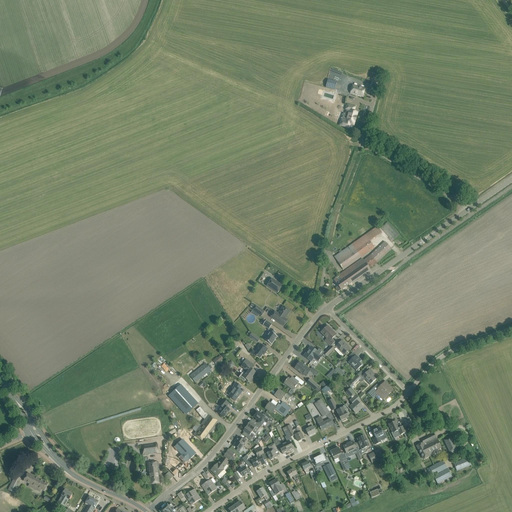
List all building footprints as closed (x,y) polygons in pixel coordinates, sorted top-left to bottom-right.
[(328,79),(326,87),(335,90),(337,81),(328,79)] [(352,85),(350,93),(361,96),(363,97),(365,89),(364,88),(352,85)] [(341,121),(340,125),(349,128),(350,124),(354,125),(355,120),(356,121),(357,117),(356,116),(357,112),(354,111),(355,107),(347,105),(346,109),(347,110),(345,114),(348,114),(345,122),(341,121)] [(399,234),(388,222),(381,228),(393,241),(399,234)] [(346,270),(345,269),(375,248),(370,241),(365,236),(335,257),(345,271),(346,270)] [(370,256),(364,260),(369,269),(377,263),(392,249),(385,242),(383,243),(370,256)] [(339,276),(334,279),(337,283),(339,286),(336,288),(338,292),(370,270),(369,269),(364,260),(363,258),(346,270),(345,271),(339,276)] [(267,286),(277,294),(283,286),(272,279),(267,286)] [(252,303),(249,307),(253,310),(259,315),(261,316),(265,312),(256,306),(252,303)] [(290,311),(286,308),(283,306),(278,313),(275,311),(271,317),(284,326),(288,320),(285,318),(290,311)] [(266,320),(266,321),(263,319),(261,323),(263,324),(263,325),(268,329),(268,330),(270,332),(264,340),(271,345),(277,337),(274,335),(276,332),(270,328),(272,324),(266,320)] [(329,341),(327,343),(330,346),(335,342),(332,339),(336,334),(332,331),(331,331),(327,327),(321,332),(329,341)] [(260,339),(249,332),(247,334),(250,336),(249,337),(257,343),(260,339)] [(336,347),(344,355),(350,350),(345,345),(346,345),(342,341),(336,347)] [(268,350),(264,347),(260,344),(256,350),(257,350),(256,352),(252,349),(249,353),(254,356),(255,355),(256,357),(257,356),(260,358),(264,352),(265,353),(268,350)] [(326,357),(327,357),(334,350),(330,346),(323,354),(324,354),(326,357)] [(308,352),(305,357),(311,362),(314,358),(318,362),(322,357),(321,356),(323,352),(322,351),(318,348),(316,351),(311,347),(308,351),(308,352)] [(219,355),(213,361),(216,365),(223,359),(219,355)] [(348,362),(356,371),(362,365),(358,361),(360,359),(356,355),(348,362)] [(243,371),(239,377),(244,381),(246,379),(249,381),(253,375),(254,376),(256,373),(252,369),(254,366),(246,360),(241,367),(244,369),(244,368),(248,370),(247,371),(245,373),(243,371)] [(306,367),(300,362),(298,365),(297,364),(294,367),(295,368),(301,373),(306,377),(311,370),(306,367)] [(190,376),(196,383),(211,370),(206,363),(190,376)] [(337,372),(334,369),(326,377),(330,379),(337,372)] [(363,370),(358,376),(360,378),(362,377),(365,379),(370,385),(372,383),(376,379),(373,377),(372,376),(374,373),(370,369),(366,373),(364,370),(363,370)] [(351,383),(348,385),(353,389),(355,387),(353,385),(360,378),(358,376),(351,383)] [(299,382),(296,380),(292,377),(290,380),(288,378),(284,384),(293,390),(298,383),(302,385),(304,382),(301,380),(299,382)] [(322,389),(318,386),(310,379),(307,383),(318,393),(322,389)] [(228,390),(225,394),(231,398),(235,401),(239,396),(242,392),(239,390),(241,387),(237,383),(236,383),(232,388),(230,387),(228,390),(228,391),(228,390)] [(368,394),(373,399),(377,394),(383,400),(394,390),(390,386),(388,388),(384,383),(379,387),(377,385),(368,394)] [(183,384),(171,395),(186,413),(198,402),(183,384)] [(361,400),(357,396),(350,388),(346,392),(351,397),(353,395),(354,397),(351,399),(354,402),(353,403),(353,404),(351,406),(348,403),(345,405),(351,411),(352,409),(356,414),(363,408),(358,402),(361,400)] [(285,395),(283,393),(279,390),(275,396),(281,401),(284,397),(288,400),(291,397),(286,394),(285,395)] [(230,410),(229,409),(226,407),(229,404),(223,399),(219,405),(221,407),(217,412),(224,418),(230,410)] [(330,412),(321,399),(314,404),(323,417),(330,412)] [(337,408),(332,399),(328,401),(333,410),(337,408)] [(283,402),(281,405),(289,411),(291,408),(283,402)] [(289,411),(281,405),(279,404),(276,408),(270,403),(266,409),(272,413),(275,409),(283,415),(283,414),(285,416),(287,413),(285,411),(286,410),(289,411)] [(341,411),(338,413),(339,415),(339,416),(341,421),(348,417),(347,415),(349,414),(345,407),(343,408),(340,409),(341,411)] [(196,432),(194,435),(199,439),(203,442),(210,433),(211,434),(219,423),(215,420),(209,415),(205,412),(205,413),(202,416),(206,419),(205,419),(203,422),(201,425),(196,432)] [(257,423),(261,426),(265,421),(267,423),(271,417),(265,413),(263,416),(258,412),(254,417),(259,421),(257,423)] [(321,416),(316,419),(319,424),(319,426),(322,430),(333,425),(331,420),(330,419),(324,422),(321,416)] [(393,432),(392,433),(394,439),(401,436),(401,435),(404,434),(406,433),(405,432),(403,426),(399,428),(396,421),(389,424),(393,432)] [(247,424),(246,426),(256,433),(261,426),(257,423),(256,423),(255,425),(250,422),(248,425),(247,424)] [(316,433),(314,428),(311,423),(308,425),(310,428),(306,430),(309,436),(316,433)] [(290,424),(286,427),(291,437),(295,435),(298,442),(304,439),(301,432),(298,427),(292,430),(292,429),(293,429),(290,424)] [(245,428),(243,431),(248,435),(246,437),(251,440),(254,436),(256,433),(246,426),(244,428),(245,428)] [(286,427),(282,429),(286,436),(285,437),(287,442),(284,443),(288,452),(294,449),(288,438),(291,437),(286,427)] [(380,428),(373,432),(376,438),(373,440),(375,445),(381,442),(380,440),(387,437),(384,431),(382,432),(380,428)] [(434,433),(428,436),(430,441),(427,442),(427,443),(424,444),(429,455),(434,453),(433,452),(441,448),(434,433)] [(238,436),(235,440),(243,446),(247,440),(244,438),(243,440),(238,436)] [(365,436),(357,439),(362,449),(360,450),(362,455),(368,452),(367,451),(371,449),(368,442),(366,439),(365,436)] [(430,441),(428,436),(421,440),(423,443),(417,446),(424,459),(430,456),(429,455),(424,444),(427,443),(427,442),(430,441)] [(444,440),(450,453),(456,450),(454,444),(455,444),(451,437),(444,440)] [(274,444),(277,442),(283,454),(288,452),(284,443),(281,445),(277,438),(273,440),(274,444)] [(196,454),(193,450),(183,440),(175,447),(182,455),(168,469),(174,476),(179,472),(178,470),(188,461),(196,454)] [(243,446),(235,440),(234,442),(236,443),(234,446),(238,449),(237,450),(239,452),(243,446),(242,446),(243,446)] [(351,451),(356,449),(352,441),(348,443),(348,444),(346,445),(344,446),(343,447),(348,457),(353,455),(351,451)] [(158,444),(141,446),(142,455),(159,453),(158,444)] [(278,451),(276,446),(274,444),(268,447),(270,451),(267,453),(271,460),(277,457),(275,452),(278,451)] [(247,455),(243,459),(245,461),(249,468),(253,466),(255,468),(261,465),(261,466),(265,464),(264,461),(261,455),(264,453),(261,448),(255,451),(258,457),(251,460),(248,462),(247,461),(248,457),(247,455)] [(341,453),(341,452),(339,448),(330,451),(334,460),(338,458),(342,466),(344,465),(349,463),(344,452),(341,453)] [(223,458),(218,464),(223,469),(228,462),(227,461),(229,459),(230,460),(232,457),(227,452),(224,456),(226,458),(225,460),(223,458)] [(378,461),(374,452),(368,455),(372,463),(378,461)] [(323,455),(320,456),(319,455),(315,459),(314,459),(316,462),(315,462),(317,467),(325,465),(323,461),(325,460),(323,455)] [(471,466),(468,458),(454,464),(457,471),(471,466)] [(447,468),(443,461),(430,468),(434,475),(447,468)] [(147,463),(149,484),(161,483),(159,462),(147,463)] [(302,465),(306,474),(309,472),(307,468),(311,467),(309,462),(302,465)] [(211,470),(217,477),(224,470),(223,469),(218,464),(218,463),(211,470)] [(336,475),(331,464),(323,467),(328,478),(336,475)] [(237,472),(233,474),(237,481),(241,478),(243,477),(249,473),(246,469),(245,467),(239,470),(240,472),(238,473),(237,472)] [(297,474),(296,473),(294,469),(287,473),(290,478),(293,477),(295,480),(298,478),(296,475),(297,474)] [(452,477),(448,469),(434,476),(438,484),(452,477)] [(173,477),(169,472),(165,476),(169,481),(173,477)] [(28,473),(24,481),(35,487),(34,489),(40,492),(41,490),(45,491),(49,483),(28,473)] [(336,475),(328,478),(331,483),(338,479),(336,474),(336,475)] [(8,490),(14,493),(21,479),(15,476),(8,490)] [(202,486),(205,491),(214,485),(211,479),(202,486)] [(274,490),(276,495),(277,494),(277,495),(282,491),(285,489),(282,484),(280,485),(276,480),(269,484),(273,490),(274,490)] [(205,491),(208,495),(217,489),(214,485),(205,491)] [(269,498),(265,492),(263,488),(257,492),(261,499),(264,497),(266,500),(269,498)] [(185,495),(189,501),(198,495),(194,489),(185,495)] [(62,496),(58,503),(64,506),(68,499),(69,500),(70,499),(73,494),(65,490),(62,495),(62,496)] [(299,496),(301,496),(298,491),(296,492),(295,491),(292,493),(296,501),(300,498),(299,496)] [(285,495),(290,502),(293,500),(289,493),(285,495)] [(189,501),(192,505),(201,499),(198,495),(189,501)] [(85,503),(88,505),(84,511),(91,511),(94,508),(95,509),(99,502),(90,496),(85,503)] [(359,504),(358,501),(355,502),(353,497),(349,499),(352,506),(359,504)] [(264,503),(268,509),(274,505),(270,499),(264,503)] [(240,511),(245,508),(241,502),(235,506),(239,511),(240,511)] [(160,511),(178,511),(179,510),(176,505),(174,507),(171,503),(168,506),(168,505),(160,511)]
